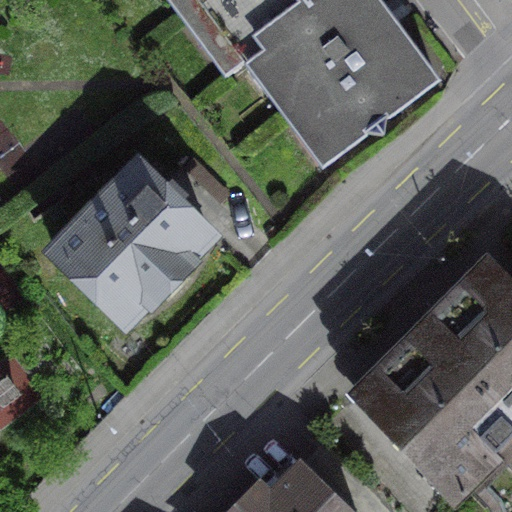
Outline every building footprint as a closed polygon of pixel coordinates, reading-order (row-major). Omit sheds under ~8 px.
[(299,0),(198,0),(244,61),(262,48),(309,12),(300,0),(299,0)] [(309,12),(262,48),(342,152),(365,134),(385,136),(387,118),(435,81),(375,0),(299,0),(300,0),(309,12)] [(210,234),(139,166),(55,252),(126,320),(149,297),(153,300),(190,261),(187,258),(210,234)] [(360,399),(369,399),(395,426),(394,427),(447,481),(445,482),(456,492),(473,475),(511,435),(511,298),(491,277),(491,267),(480,267),(480,276),(461,295),(449,296),(450,306),(428,328),(417,328),(418,338),(399,357),(388,357),(389,367),(369,387),(360,386),(360,399)] [(511,435),(473,475),(498,500),(511,494),(511,435)] [(257,485),(237,506),(242,511),(348,511),(301,465),(270,497),(257,485)]
